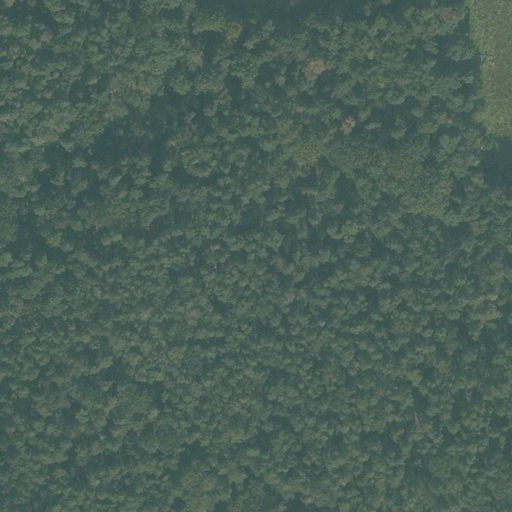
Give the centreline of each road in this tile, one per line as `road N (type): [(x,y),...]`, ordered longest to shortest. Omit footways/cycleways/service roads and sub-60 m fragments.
road 1 (track): [(200,511),(99,310),(0,146)]
road 2 (track): [(249,25),(316,128),(360,149),(511,176)]
